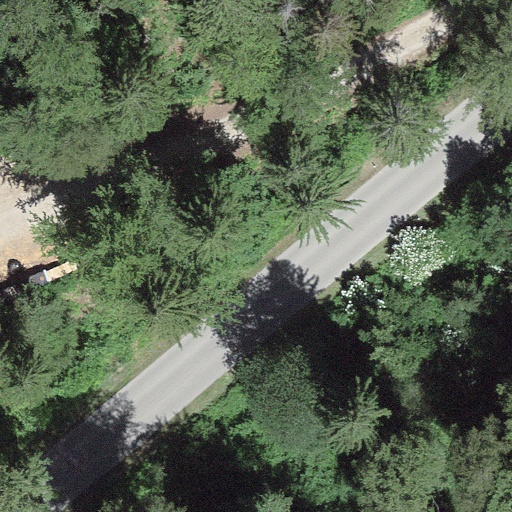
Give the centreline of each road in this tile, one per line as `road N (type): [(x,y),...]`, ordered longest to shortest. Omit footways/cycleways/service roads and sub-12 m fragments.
road 1 (tertiary): [(511,97),(15,511)]
road 2 (track): [(479,0),(0,231)]
